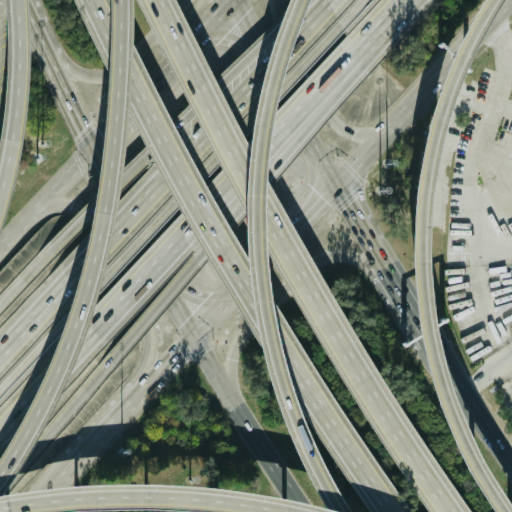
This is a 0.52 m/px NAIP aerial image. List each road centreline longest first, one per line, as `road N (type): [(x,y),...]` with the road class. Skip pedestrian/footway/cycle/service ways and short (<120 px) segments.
road 1 (motorway): [(511,511),(461,420),(429,279),(430,196),(445,122),(498,0)]
road 2 (motorway): [(301,0),(271,111),(265,276),(295,414),(343,511)]
road 3 (motorway): [(0,479),(49,397),(92,287),(118,146),(124,0)]
road 4 (motorway): [(110,358),(367,57)]
road 5 (motorway): [(344,19),(79,304)]
road 6 (motorway): [(94,336),(359,52)]
road 7 (motorway): [(323,0),(66,285)]
road 8 (motorway): [(104,34),(280,356)]
road 9 (motorway): [(332,320),(234,159),(154,0)]
road 10 (motorway): [(308,0),(46,253)]
road 11 (primary): [(223,0),(0,243)]
road 12 (motorway): [(298,511),(134,496),(0,507)]
road 13 (primary): [(394,278),(337,252),(309,257),(279,286),(243,329),(229,361),(242,427)]
road 14 (primary): [(338,188),(509,0)]
road 15 (primary): [(145,392),(148,333),(126,272),(84,212),(70,202),(40,202)]
road 16 (motorway): [(457,511),(332,320)]
road 17 (primary): [(338,188),(239,0)]
road 18 (primary): [(191,342),(298,511)]
road 19 (primary): [(274,0),(330,118),(359,133),(391,130)]
road 20 (motorway): [(280,356),(389,511)]
road 21 (primary): [(37,41),(75,70),(104,74),(124,66),(182,0)]
road 22 (motorway): [(10,0),(12,120),(0,175)]
road 23 (motorway): [(0,487),(110,358)]
road 24 (primary): [(191,342),(289,239)]
road 25 (motorway): [(0,435),(94,336)]
road 26 (primary): [(504,449),(430,337)]
road 27 (primary): [(85,146),(146,258)]
